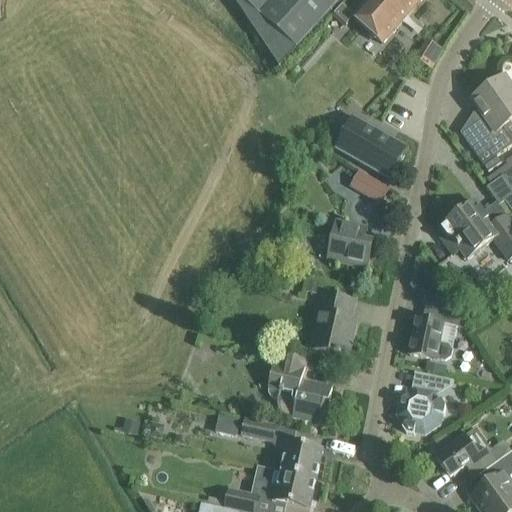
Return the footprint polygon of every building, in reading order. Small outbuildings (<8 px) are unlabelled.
[(241,0),(302,51),(327,20),(343,0),(241,0)] [(369,0),(367,3),(353,19),(383,45),(423,0),(369,0)] [(332,18),(345,29),(353,19),(356,15),(344,4),(332,18)] [(427,39),(419,61),(438,67),(445,45),(427,39)] [(511,91),(503,80),(472,102),(489,125),(478,133),(482,138),(470,147),(489,173),(502,164),(497,157),(511,146),(511,91)] [(408,149),(353,118),(335,152),(372,173),(389,183),(408,149)] [(511,170),(502,178),(511,192),(502,198),(511,212),(511,170)] [(359,174),(351,188),(369,198),(377,184),(359,174)] [(475,203),(435,233),(453,257),(454,256),(454,255),(459,251),(466,261),(490,243),(506,263),(511,257),(511,223),(497,203),(496,204),(506,218),(493,228),(475,203)] [(360,228),(340,224),(336,223),(328,261),(367,270),(373,244),(357,241),(360,228)] [(308,281),(305,293),(317,296),(320,284),(308,281)] [(354,302),(334,298),(325,296),(312,351),(341,357),(347,358),(355,322),(350,321),(354,302)] [(428,322),(417,320),(409,357),(445,364),(451,360),(452,352),(448,346),(440,345),(444,326),(464,330),(466,318),(431,310),(428,322)] [(302,383),(307,361),(276,354),(268,391),(280,394),(278,402),(278,406),(278,409),(280,413),(282,416),(285,418),(289,419),(293,420),(292,420),(302,422),(305,426),(309,423),(324,427),(332,389),(302,383)] [(453,382),(419,375),(416,390),(407,396),(406,395),(399,399),(397,407),(399,408),(397,418),(403,427),(402,428),(406,435),(414,436),(414,435),(425,437),(440,427),(443,417),(444,417),(446,409),(441,402),(440,403),(434,394),(453,382)] [(220,417),(216,434),(236,438),(240,421),(220,417)] [(125,421),(122,434),(137,438),(141,425),(125,421)] [(273,444),(277,428),(245,421),(242,437),(273,444)] [(442,453),(435,459),(446,473),(449,471),(454,478),(466,469),(474,480),(496,464),(488,452),(490,451),(475,430),(453,446),(451,447),(442,453)] [(446,436),(436,444),(442,453),(451,447),(453,446),(446,436)] [(281,473),(316,481),(323,451),(282,443),(279,456),(285,458),(281,473)] [(479,511),(484,511),(511,492),(511,453),(489,470),(495,479),(469,498),(479,511)] [(316,481),(281,473),(259,468),(252,497),(229,492),(227,503),(210,499),(208,505),(224,509),(237,511),(257,511),(260,500),(290,506),(309,511),(316,481)] [(511,511),(511,492),(484,511),(511,511)]
